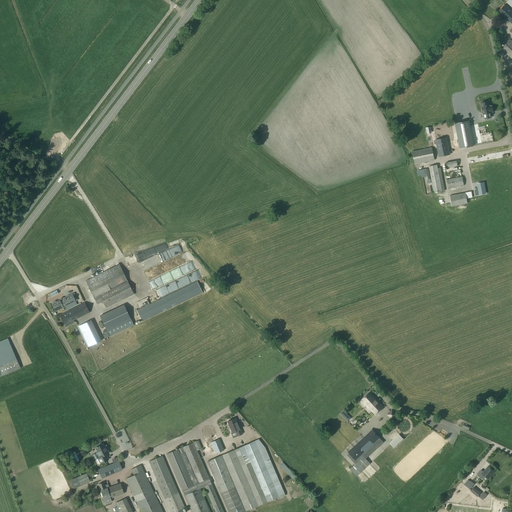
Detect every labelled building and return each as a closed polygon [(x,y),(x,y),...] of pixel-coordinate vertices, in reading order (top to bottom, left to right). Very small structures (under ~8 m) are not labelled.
[(498,12),(509,23),(511,19),(511,11),(505,5),(498,12)] [(501,49),(511,59),(511,41),(510,40),(501,49)] [(492,106),(490,106),(489,106),(488,101),(481,103),(483,114),(484,114),(485,119),(491,118),(490,113),(493,112),(492,106)] [(474,146),(469,121),(455,124),(460,148),(474,146)] [(453,152),(458,151),(454,136),(449,137),(453,152)] [(435,140),(439,157),(450,155),(446,138),(435,140)] [(412,152),(415,165),(435,160),(432,148),(412,152)] [(442,192),(442,191),(445,191),(441,168),(438,168),(437,165),(429,166),(434,193),(442,192)] [(447,180),(448,189),(464,186),(462,177),(447,180)] [(485,194),(483,183),(477,184),(478,191),(475,191),(475,195),(485,194)] [(452,207),(468,204),(465,193),(450,196),(452,207)] [(141,268),(165,258),(166,259),(181,253),(178,245),(138,261),(141,268)] [(103,302),(106,308),(134,294),(119,264),(85,281),(97,305),(103,302)] [(169,272),(148,280),(151,286),(172,278),(169,272)] [(164,284),(166,290),(192,279),(190,273),(164,284)] [(197,282),(136,310),(142,321),(202,293),(197,282)] [(55,312),(75,301),(72,294),(55,302),(53,303),(53,304),(52,304),(55,312)] [(74,323),(73,321),(89,313),(84,303),(60,315),(65,327),(74,323)] [(99,316),(109,337),(134,325),(124,304),(99,316)] [(91,320),(78,326),(88,347),(100,341),(91,320)] [(0,377),(20,369),(7,338),(0,341),(0,377)] [(374,398),(369,393),(362,399),(367,404),(366,405),(375,414),(383,407),(374,398)] [(232,433),(231,433),(233,438),(242,434),(240,428),(238,428),(234,419),(227,422),(232,433)] [(380,438),(372,430),(366,435),(367,436),(349,452),(348,452),(358,462),(350,469),(357,476),(370,464),(365,459),(383,442),(379,438),(380,438)] [(206,432),(202,433),(204,439),(207,438),(208,443),(212,442),(211,435),(207,436),(206,432)] [(397,434),(387,443),(392,448),(402,440),(397,434)] [(207,462),(228,511),(243,511),(285,495),(265,447),(258,439),(207,462)] [(215,511),(223,511),(197,451),(202,449),(198,440),(166,454),(182,491),(190,511),(210,511),(200,488),(204,487),(215,511)] [(224,450),(220,442),(215,444),(216,445),(212,447),(215,454),(224,450)] [(100,445),(100,444),(96,446),(96,447),(95,448),(100,457),(99,458),(101,463),(108,459),(105,455),(108,453),(106,449),(106,450),(102,444),(100,445)] [(176,511),(182,509),(185,509),(162,456),(149,462),(170,511),(176,511)] [(99,469),(103,478),(122,470),(119,461),(113,463),(99,469)] [(281,462),(278,464),(282,469),(281,470),(286,478),(291,474),(281,462)] [(133,475),(125,479),(140,511),(162,511),(141,465),(131,469),(133,475)] [(488,479),(495,471),(488,465),(483,472),(480,470),(476,475),(481,479),(483,477),(485,476),(488,479)] [(80,486),(90,482),(87,474),(77,479),(80,486)] [(111,499),(110,498),(124,494),(120,484),(108,488),(107,485),(104,486),(103,483),(99,485),(104,501),(107,500),(108,503),(110,502),(110,500),(111,499)] [(480,494),(472,488),(470,491),(478,497),(480,494)] [(130,509),(119,511),(132,511),(126,498),(124,498),(126,498),(130,509)]
